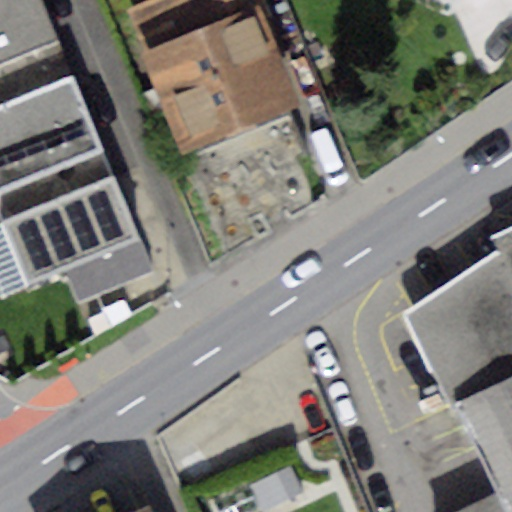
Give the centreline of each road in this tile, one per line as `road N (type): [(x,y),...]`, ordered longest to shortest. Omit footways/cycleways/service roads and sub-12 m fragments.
road 1 (primary): [(511,148),(127,404)]
road 2 (primary): [(127,404),(16,478)]
